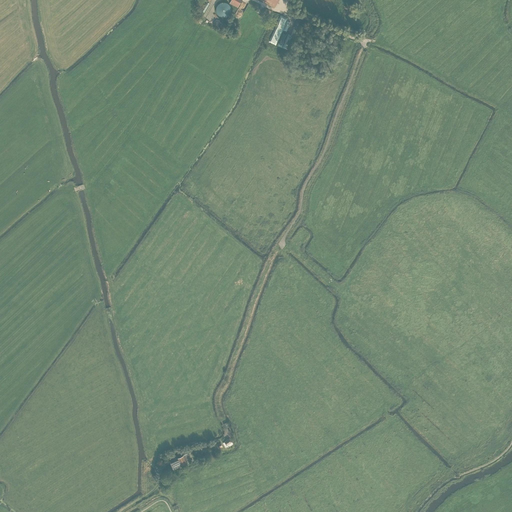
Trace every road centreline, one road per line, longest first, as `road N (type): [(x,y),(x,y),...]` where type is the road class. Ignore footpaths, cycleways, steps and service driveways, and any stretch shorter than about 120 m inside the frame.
road 1 (track): [(251,0),(364,42),(282,245)]
road 2 (track): [(120,511),(160,483),(170,453),(210,444),(227,430)]
